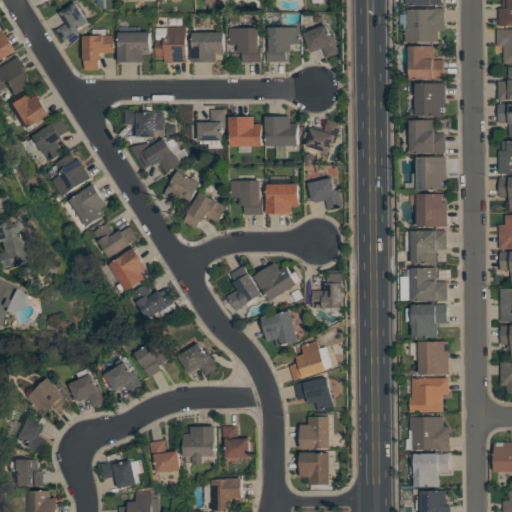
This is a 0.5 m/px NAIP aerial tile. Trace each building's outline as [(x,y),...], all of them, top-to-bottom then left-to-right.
[(511,25),(498,25),(498,7),(503,7),(502,0),(511,0),(511,25)] [(79,5),(91,25),(82,31),(83,33),(68,42),(61,32),(71,26),(64,15),(79,5)] [(407,9),(445,8),(445,31),(439,31),(439,42),(408,43),(407,9)] [(304,33),(327,24),(330,33),(333,32),(340,52),(327,57),(323,47),(311,52),(304,33)] [(228,27),(260,26),(261,61),(242,61),(242,52),(239,52),(239,44),(229,44),(228,27)] [(269,27),(300,26),(300,44),(291,44),(291,51),(288,51),(288,61),(267,61),(267,47),(270,47),(269,27)] [(170,27),(188,27),(188,62),(165,62),(165,58),(156,58),(156,40),(170,39),(170,27)] [(496,28),(511,28),(511,63),(503,63),(503,45),(496,45),(496,28)] [(119,31),(151,31),(151,54),(144,54),(144,61),(120,62),(119,31)] [(194,32),(225,31),(225,52),(217,52),(217,61),(194,61),(194,32)] [(0,33),(11,51),(0,57),(0,33)] [(84,35),(116,34),(116,52),(102,53),(102,70),(84,70),(84,35)] [(410,79),(409,45),(434,44),(434,59),(445,59),(445,78),(410,79)] [(0,65),(14,57),(24,73),(20,75),(26,85),(11,94),(5,84),(0,87),(0,65)] [(511,100),(497,100),(497,80),(508,80),(508,66),(511,65),(511,100)] [(416,116),(415,82),(446,81),(446,115),(416,116)] [(38,94),(51,114),(25,131),(8,104),(27,92),(31,99),(38,94)] [(498,102),(511,102),(511,135),(509,135),(509,123),(498,123),(498,102)] [(125,109),(138,109),(138,111),(165,112),(164,130),(157,130),(157,135),(136,135),(136,124),(125,124),(125,109)] [(224,140),(199,140),(199,121),(211,121),(211,109),(226,109),(226,125),(224,125),(224,140)] [(230,116),(255,115),(255,123),(263,123),(263,144),(231,145),(230,116)] [(267,116),(291,115),(291,124),(299,124),(299,144),(267,145),(267,116)] [(60,118),(69,133),(55,142),(63,153),(49,162),(33,136),(60,118)] [(328,119),(341,123),(336,140),(333,139),(330,151),(307,144),(312,126),(324,130),(328,119)] [(410,119),(435,119),(435,133),(446,133),(446,153),(411,153),(410,119)] [(130,147),(149,142),(151,146),(165,138),(182,163),(167,173),(159,160),(144,170),(130,147)] [(511,139),(511,173),(498,173),(498,140),(511,139)] [(78,160),(90,178),(62,197),(51,180),(61,174),(55,164),(70,154),(75,162),(78,160)] [(417,156),(447,156),(447,189),(417,189),(417,156)] [(179,170),(202,183),(192,200),(181,194),(176,203),(164,196),(179,170)] [(499,176),(511,175),(511,209),(510,210),(510,196),(499,196),(499,176)] [(333,176),(336,189),(338,189),(343,207),(329,210),(326,200),(315,203),(310,182),(333,176)] [(231,180),(261,180),(261,201),(263,201),(264,214),(245,215),(245,205),(242,205),(242,197),(231,198),(231,180)] [(268,183),(300,183),(300,206),(292,206),(292,213),(268,213),(268,183)] [(68,201),(94,184),(108,205),(101,209),(105,216),(86,228),(68,201)] [(202,192),(227,208),(218,223),(207,216),(203,221),(201,220),(196,229),(183,221),(202,192)] [(417,227),(416,192),(447,192),(447,227),(417,227)] [(505,224),(505,214),(511,213),(511,248),(499,249),(498,224),(505,224)] [(12,222),(23,262),(0,267),(0,222),(1,222),(1,225),(12,222)] [(130,227),(138,239),(109,258),(92,233),(107,223),(115,234),(121,229),(123,232),(130,227)] [(412,263),(412,229),(447,229),(447,249),(437,249),(437,263),(412,263)] [(134,247),(148,269),(141,273),(144,278),(127,288),(110,262),(134,247)] [(500,250),(511,250),(511,270),(500,270),(500,250)] [(287,265),(299,283),(272,300),(256,276),(276,262),(281,269),(287,265)] [(245,265),(263,293),(237,310),(227,296),(239,288),(230,275),(245,265)] [(437,267),(437,281),(448,281),(448,300),(412,300),(412,267),(437,267)] [(326,273),(343,273),(344,307),(314,308),(313,290),(326,290),(326,273)] [(0,280),(31,296),(27,303),(21,308),(5,313),(0,322),(0,280)] [(168,286),(177,301),(148,319),(131,293),(146,284),(153,295),(168,286)] [(500,288),(511,287),(511,321),(500,321),(500,288)] [(413,304),(448,303),(448,323),(438,323),(438,337),(413,337),(413,304)] [(263,317),(292,309),(299,340),(277,346),(275,338),(269,340),(263,317)] [(500,325),(511,324),(511,351),(500,351),(500,325)] [(157,338),(170,359),(159,366),(162,370),(151,377),(136,352),(149,344),(148,343),(157,338)] [(303,345),(318,340),(327,369),(295,378),(291,365),(300,362),(298,356),(305,354),(303,345)] [(420,341),(449,341),(449,374),(419,374),(420,341)] [(199,343),(206,353),(209,351),(219,367),(207,375),(201,365),(190,373),(179,356),(199,343)] [(126,360),(134,372),(135,371),(144,386),(132,393),(127,385),(116,392),(105,374),(117,366),(117,362),(121,359),(125,361),(126,360)] [(500,361),(511,361),(511,394),(508,395),(507,385),(501,385),(500,361)] [(92,373),(98,385),(100,384),(107,401),(94,407),(89,397),(78,402),(70,383),(92,373)] [(319,410),(317,401),(309,403),(308,397),(299,399),(296,383),(329,376),(335,407),(319,410)] [(49,377),(71,402),(60,412),(54,405),(44,414),(27,395),(49,377)] [(410,412),(410,397),(412,397),(412,378),(450,378),(450,395),(443,395),(444,412),(410,412)] [(306,416),(331,415),(332,449),(302,450),(301,424),(306,424),(306,416)] [(26,416),(43,425),(38,436),(48,441),(41,454),(25,446),(27,443),(15,438),(26,416)] [(410,416),(444,416),(444,426),(451,426),(451,450),(413,450),(413,430),(410,430),(410,416)] [(191,426),(216,426),(216,456),(204,456),(204,464),(193,464),(193,456),(185,456),(185,437),(191,437),(191,426)] [(222,426),(237,426),(238,438),(251,438),(251,456),(226,456),(226,443),(223,444),(222,426)] [(151,442),(166,440),(167,452),(179,450),(182,469),(157,473),(156,460),(153,461),(151,442)] [(511,471),(495,472),(494,442),(511,441),(511,471)] [(302,452),(331,452),(332,484),(309,484),(308,477),(301,476),(302,452)] [(415,453),(450,452),(450,472),(440,472),(440,486),(415,486),(415,453)] [(13,459),(38,459),(39,471),(43,471),(43,485),(14,485),(13,459)] [(115,464),(133,459),(139,484),(120,488),(117,476),(105,479),(102,464),(115,461),(115,464)] [(212,479),(243,478),(244,502),(237,503),(237,510),(213,511),(212,479)] [(28,511),(28,490),(50,490),(50,497),(58,497),(58,511),(28,511)] [(421,490),(446,490),(446,505),(451,505),(451,511),(421,511),(421,506),(421,490)] [(502,511),(502,491),(511,490),(511,511),(502,511)] [(137,491),(154,491),(154,511),(119,511),(119,506),(129,506),(129,501),(137,501),(137,491)]
